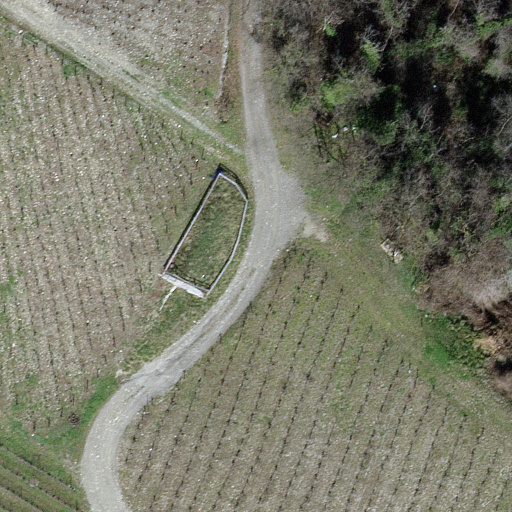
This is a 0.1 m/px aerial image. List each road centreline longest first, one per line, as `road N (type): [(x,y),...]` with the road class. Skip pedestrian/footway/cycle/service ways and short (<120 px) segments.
road 1 (track): [(3,0),(239,146)]
road 2 (track): [(237,0),(240,168)]
